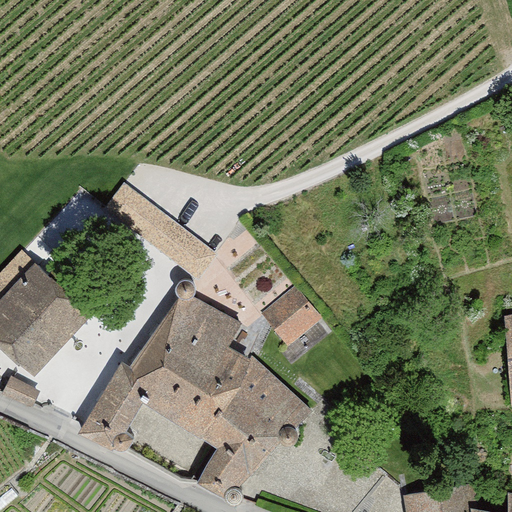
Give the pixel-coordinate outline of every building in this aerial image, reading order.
[(213,257),(118,189),(101,212),(196,280),(213,257)] [(81,316),(12,255),(0,269),(0,350),(28,375),(81,316)] [(256,313),(286,346),(318,318),(289,284),(256,313)] [(245,334),(175,294),(136,364),(118,355),(77,428),(114,449),(139,405),(200,439),(243,362),(232,356),(245,334)] [(511,312),(502,314),(507,408),(511,407),(511,312)] [(300,413),(243,362),(200,439),(213,444),(194,481),(232,497),(300,413)] [(37,402),(43,385),(13,374),(7,391),(37,402)] [(468,511),(468,508),(474,509),(468,482),(399,495),(402,511),(468,511)] [(511,511),(511,492),(506,491),(504,511),(492,511),(474,509),(468,508),(468,511),(511,511)]
